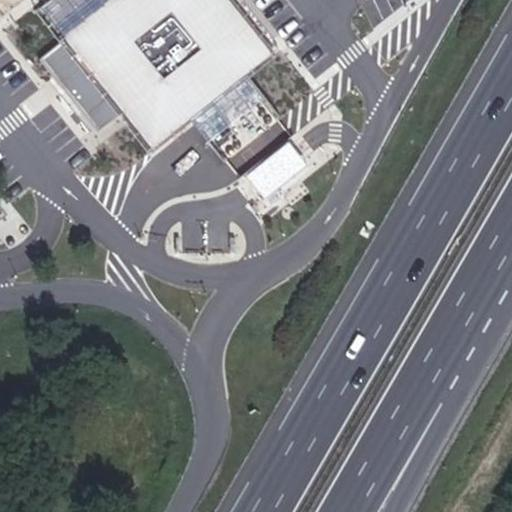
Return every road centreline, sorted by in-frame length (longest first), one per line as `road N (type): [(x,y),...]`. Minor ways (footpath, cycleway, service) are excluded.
road 1 (motorway): [(511,83),(268,511)]
road 2 (motorway): [(355,511),(511,234)]
road 3 (motorway): [(398,511),(511,277)]
road 4 (motorway): [(202,379),(213,418),(205,460),(179,511)]
